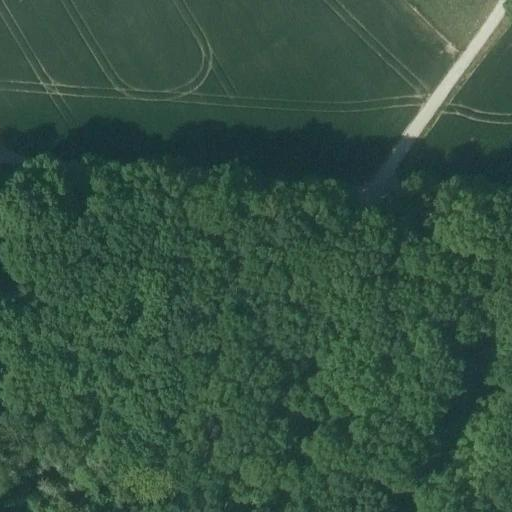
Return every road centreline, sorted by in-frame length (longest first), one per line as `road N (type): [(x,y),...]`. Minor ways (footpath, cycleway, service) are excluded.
road 1 (track): [(380,187),(0,161)]
road 2 (track): [(211,511),(380,187)]
road 3 (track): [(380,187),(505,0)]
road 4 (track): [(380,187),(511,195)]
